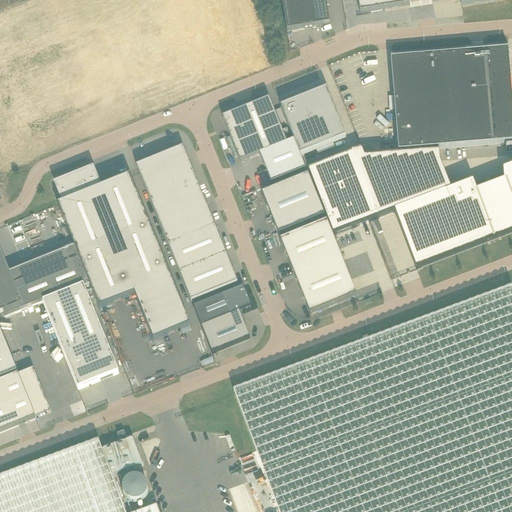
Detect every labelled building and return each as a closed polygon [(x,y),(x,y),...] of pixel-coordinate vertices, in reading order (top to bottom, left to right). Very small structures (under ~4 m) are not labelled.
[(36,0),(65,70),(238,0),(36,0)] [(326,0),(281,0),(287,33),(330,26),(326,0)] [(357,0),(360,15),(452,0),(460,0),(461,7),(502,0),(357,0)] [(364,62),(355,66),(358,104),(394,101),(398,153),(511,143),(511,96),(508,52),(508,50),(364,62)] [(329,97),(326,91),(320,93),(281,108),(294,142),(300,157),(346,138),(329,97)] [(269,100),(222,119),(240,163),(260,156),(287,145),(269,100)] [(287,145),(260,156),(272,185),(306,172),(300,157),(294,142),(287,145)] [(183,149),(136,167),(191,303),(237,284),(183,149)] [(361,150),(352,153),(378,220),(395,213),(416,270),(511,233),(511,172),(504,173),(505,182),(477,193),(473,183),(451,192),(439,151),(364,158),(361,150)] [(352,153),(308,171),(333,237),(378,220),(352,153)] [(93,171),(56,186),(63,204),(58,207),(78,259),(89,285),(99,310),(134,296),(153,342),(190,327),(130,178),(100,189),(93,171)] [(308,177),(262,195),(278,236),(324,218),(308,177)] [(280,242),(295,279),(341,260),(327,223),(280,242)] [(0,314),(3,313),(5,319),(43,304),(84,288),(89,285),(78,259),(14,285),(13,285),(9,275),(5,265),(0,267),(0,314)] [(341,260),(295,279),(310,316),(356,297),(341,260)] [(84,288),(43,304),(78,391),(119,375),(84,288)] [(243,288),(193,308),(201,329),(212,355),(250,340),(239,313),(238,311),(248,307),(243,295),(245,294),(243,288)] [(511,511),(511,290),(511,289),(233,393),(277,511),(158,511),(157,508),(144,511),(124,511),(111,477),(143,466),(133,440),(102,451),(98,443),(0,479),(0,511),(511,511)] [(0,381),(17,374),(0,331),(0,381)] [(0,433),(35,419),(18,376),(0,383),(0,433)] [(124,432),(117,435),(120,443),(127,440),(125,437),(124,432)]
